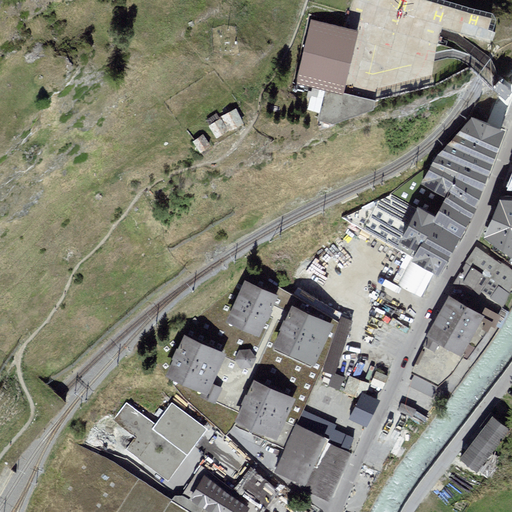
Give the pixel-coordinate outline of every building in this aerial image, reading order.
[(358,32),(344,29),(309,20),(295,82),(316,89),(322,90),(316,113),(313,122),(329,126),(370,113),(373,100),(344,93),(358,32)] [(493,79),(490,84),(503,94),(506,90),(509,85),(496,75),(493,79)] [(322,90),(316,89),(314,96),(309,94),(304,110),(316,113),(322,90)] [(218,116),(225,132),(240,125),(233,108),(218,116)] [(339,219),(437,271),(504,131),(470,118),(419,184),(443,198),(434,216),(390,197),(339,219)] [(216,119),(205,126),(214,139),(225,132),(216,119)] [(200,135),(189,142),(195,152),(206,145),(200,135)] [(511,198),(502,198),(485,233),(511,253),(511,198)] [(489,307),(511,273),(476,251),(454,285),(489,307)] [(251,266),(227,310),(262,329),(286,286),(251,266)] [(487,311),(450,294),(430,337),(467,353),(487,311)] [(292,296),(275,340),(318,356),(335,312),(292,296)] [(184,330),(162,377),(200,395),(223,348),(184,330)] [(244,367),(257,355),(247,344),(234,357),(244,367)] [(298,386),(254,367),(235,409),(279,429),(298,386)] [(385,375),(374,371),(370,383),(381,387),(385,375)] [(370,383),(348,375),(342,390),(364,399),(370,383)] [(214,382),(208,398),(217,401),(222,386),(214,382)] [(168,483),(204,429),(162,401),(126,454),(168,483)] [(394,407),(411,414),(414,407),(397,401),(394,407)] [(370,408),(354,403),(351,416),(366,420),(370,408)] [(355,442),(298,415),(276,458),(334,486),(355,442)] [(469,473),(501,433),(486,422),(455,462),(469,473)] [(190,511),(110,460),(79,511),(190,511)] [(231,511),(243,511),(254,495),(204,464),(190,486),(231,511)]
